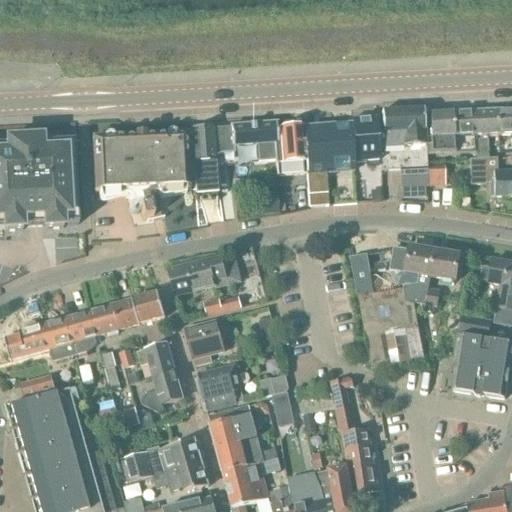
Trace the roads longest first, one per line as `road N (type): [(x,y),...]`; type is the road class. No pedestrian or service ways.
road 1 (tertiary): [(0,107),(511,79)]
road 2 (residential): [(227,511),(152,257)]
road 3 (residential): [(303,228),(323,351),(410,403)]
road 4 (residential): [(511,237),(361,221),(303,228)]
road 5 (residential): [(152,257),(0,303)]
road 6 (residential): [(303,228),(152,257)]
